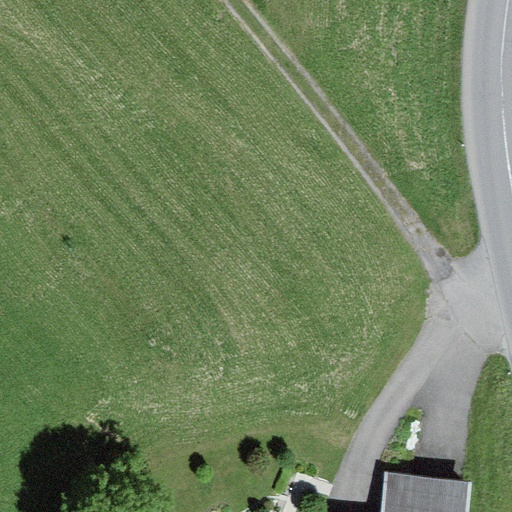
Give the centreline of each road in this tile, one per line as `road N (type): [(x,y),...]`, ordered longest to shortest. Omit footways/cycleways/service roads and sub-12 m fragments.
road 1 (track): [(242,0),(456,290)]
road 2 (secondary): [(510,0),(503,98),(511,171)]
